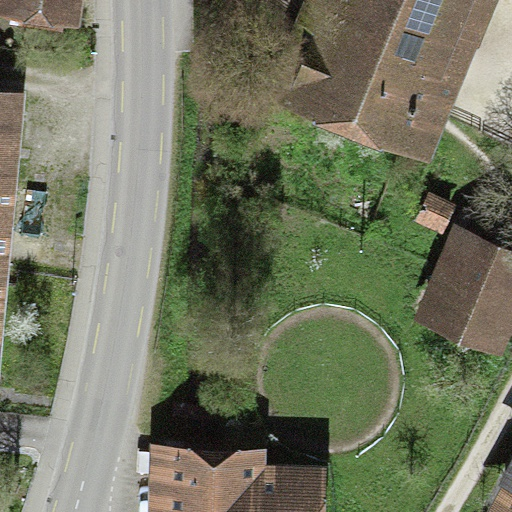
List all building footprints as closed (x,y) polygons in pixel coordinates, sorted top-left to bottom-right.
[(63,3),(44,0),(11,0),(9,19),(59,27),(63,3)] [(335,0),(302,84),(408,125),(457,0),(335,0)] [(0,331),(20,94),(0,92),(0,331)] [(511,264),(511,260),(469,243),(441,308),(486,327),(511,264)] [(170,511),(311,511),(313,472),(252,470),(253,452),(172,450),(170,511)] [(511,511),(511,487),(500,508),(506,511),(511,511)]
